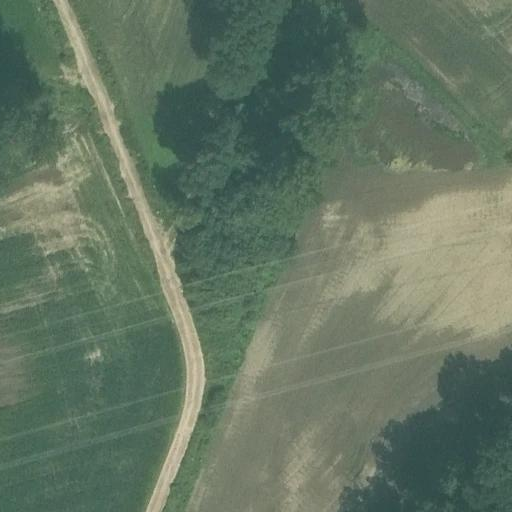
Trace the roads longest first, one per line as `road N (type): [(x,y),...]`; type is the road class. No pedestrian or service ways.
road 1 (track): [(202,365),(201,338),(65,0)]
road 2 (track): [(155,511),(202,365)]
